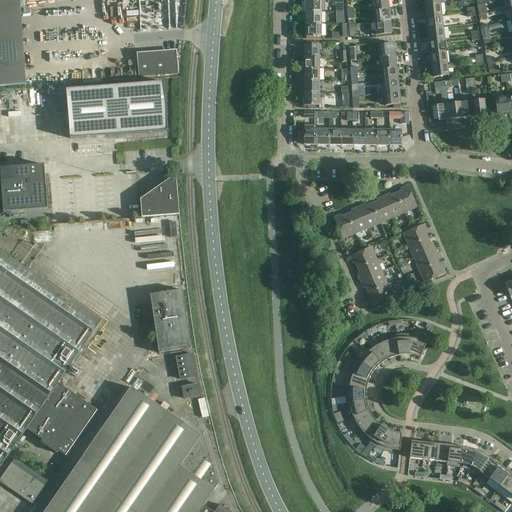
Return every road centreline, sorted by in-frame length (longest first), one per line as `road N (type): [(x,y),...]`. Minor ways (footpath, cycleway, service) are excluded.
road 1 (secondary): [(214,10),(207,138),(214,259),(240,400),(279,511)]
road 2 (unclassified): [(326,511),(299,462),(280,380),(270,176),(284,152)]
road 3 (residential): [(511,454),(475,433),(391,421),(376,402),(382,375),(396,366),(433,372),(453,335),(451,288),(475,274)]
road 4 (unknown): [(35,511),(124,394),(136,365),(132,333),(118,314),(25,247)]
road 5 (residential): [(364,313),(300,180),(299,159)]
road 6 (residential): [(423,161),(404,0)]
road 7 (unclassified): [(284,152),(284,0)]
road 8 (residential): [(299,159),(423,161)]
